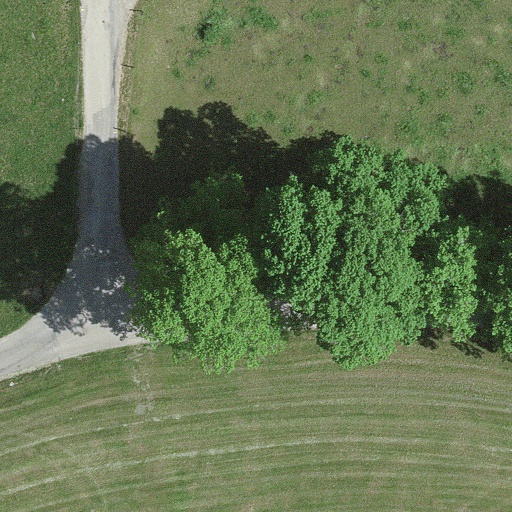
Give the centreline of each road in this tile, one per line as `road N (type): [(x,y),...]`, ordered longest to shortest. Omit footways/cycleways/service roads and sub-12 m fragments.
road 1 (unclassified): [(89,317),(511,324)]
road 2 (unclassified): [(107,0),(89,317)]
